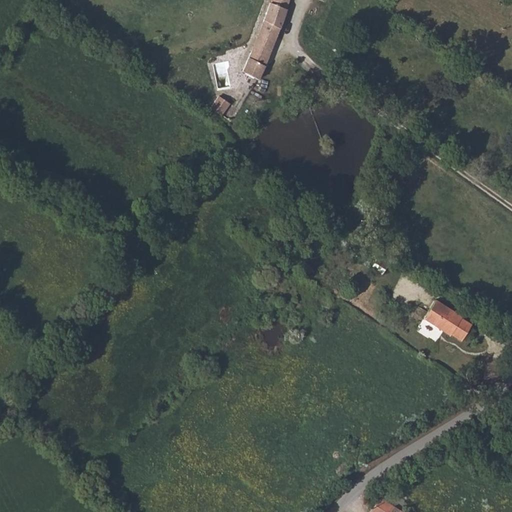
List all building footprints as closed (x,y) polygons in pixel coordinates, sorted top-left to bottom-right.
[(278,28),(288,0),(271,0),(266,14),(263,20),(278,28)] [(258,80),(278,28),(263,20),(242,70),(258,80)] [(219,115),(226,108),(225,102),(217,96),(209,109),(219,115)] [(382,272),(386,262),(376,257),(372,267),(382,272)] [(426,320),(459,342),(468,328),(458,322),(459,318),(436,304),(426,320)] [(458,344),(459,342),(426,320),(424,323),(458,344)] [(405,511),(409,506),(386,488),(379,499),(399,511),(405,511)] [(399,511),(379,499),(370,511),(399,511)]
